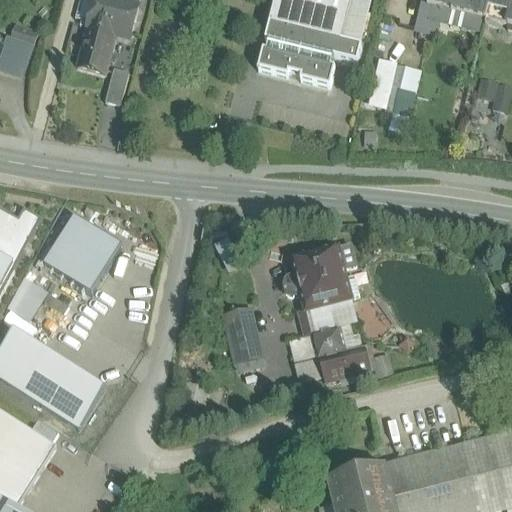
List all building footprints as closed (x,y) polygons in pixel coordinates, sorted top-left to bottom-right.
[(138,12),(96,0),(87,32),(117,40),(118,35),(131,39),(138,12)] [(276,0),(265,46),(334,64),(338,65),(342,47),(352,7),(354,0),(276,0)] [(428,0),(426,8),(484,23),(490,0),(428,0)] [(511,0),(490,0),(484,23),(486,23),(488,12),(509,17),(506,28),(511,29),(511,0)] [(352,7),(342,47),(362,52),(372,12),(352,7)] [(509,17),(488,12),(486,23),(506,28),(509,17)] [(38,37),(15,30),(10,45),(33,52),(38,37)] [(117,40),(87,32),(77,72),(106,80),(117,40)] [(362,52),(342,47),(338,65),(358,70),(362,52)] [(334,64),(269,48),(267,56),(332,72),(334,64)] [(267,56),(263,55),(258,75),(288,83),(289,79),(301,82),(300,86),(331,94),(336,73),(332,72),(267,56)] [(397,116),(394,131),(411,134),(423,71),(385,64),(376,112),(397,116)] [(129,77),(114,73),(105,107),(120,111),(129,77)] [(510,116),(511,107),(511,89),(491,84),(484,109),(510,116)] [(0,266),(15,275),(42,225),(24,215),(19,225),(0,214),(0,266)] [(122,253),(75,223),(45,271),(92,300),(122,253)] [(231,240),(217,248),(232,275),(246,267),(231,240)] [(338,253),(292,264),(296,281),(301,300),(305,316),(351,305),(351,304),(351,303),(346,284),(345,281),(352,280),(350,273),(357,272),(351,250),(338,253)] [(0,301),(15,275),(0,266),(0,301)] [(296,281),(288,283),(285,286),(284,290),(286,298),(288,300),(289,301),(293,302),(301,300),(296,281)] [(354,282),(346,284),(351,303),(359,301),(354,282)] [(351,305),(305,316),(310,334),(357,322),(352,304),(351,304),(351,305)] [(250,315),(227,320),(230,332),(253,326),(250,315)] [(357,322),(310,334),(311,339),(339,333),(358,328),(357,322)] [(253,326),(230,332),(234,351),(258,346),(253,326)] [(311,339),(297,343),(303,368),(318,364),(317,364),(346,357),(345,356),(339,333),(311,339)] [(0,359),(0,384),(80,436),(106,396),(15,337),(0,359)] [(258,346),(234,351),(237,363),(260,358),(258,346)] [(346,357),(317,364),(318,364),(322,380),(369,368),(364,351),(345,356),(346,357)] [(260,358),(237,363),(240,375),(263,369),(260,358)] [(318,364),(303,368),(307,384),(322,380),(318,364)] [(369,368),(322,380),(324,387),(371,375),(369,368)] [(0,505),(10,511),(19,511),(57,452),(53,449),(32,436),(0,415),(0,505)] [(32,436),(53,449),(59,439),(39,426),(32,436)] [(511,441),(386,474),(395,511),(503,511),(511,510),(511,441)] [(395,511),(386,474),(328,488),(333,511),(395,511)]
